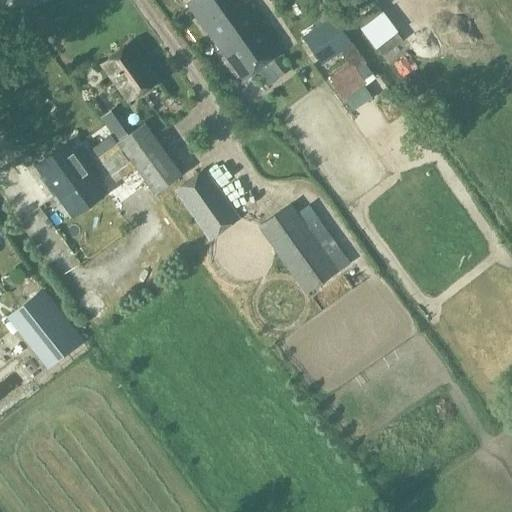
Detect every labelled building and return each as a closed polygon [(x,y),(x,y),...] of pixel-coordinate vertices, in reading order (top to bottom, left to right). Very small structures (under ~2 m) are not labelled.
[(247,0),(192,0),(186,5),(241,82),(284,52),(247,0)] [(366,63),(326,9),(315,16),(321,25),(301,38),(323,67),(341,54),(349,64),(329,79),(345,101),(368,84),(357,69),(366,63)] [(132,45),(103,63),(131,102),(159,81),(132,45)] [(182,175),(144,122),(117,143),(155,195),(182,175)] [(54,158),(40,168),(42,172),(45,176),(42,178),(48,187),(54,195),(58,193),(61,198),(65,203),(80,193),(94,182),(95,182),(100,179),(103,176),(98,169),(93,162),(84,168),(77,158),(69,147),(54,158)] [(175,191),(210,241),(241,220),(205,169),(175,191)] [(258,227),(306,294),(350,263),(309,205),(297,213),(291,204),(258,227)] [(27,276),(11,289),(20,299),(35,287),(27,276)] [(26,303),(9,316),(28,341),(47,365),(64,351),(81,338),(62,314),(43,290),(26,303)] [(8,328),(0,333),(0,353),(5,360),(22,348),(8,328)] [(0,382),(11,375),(0,357),(0,382)]
